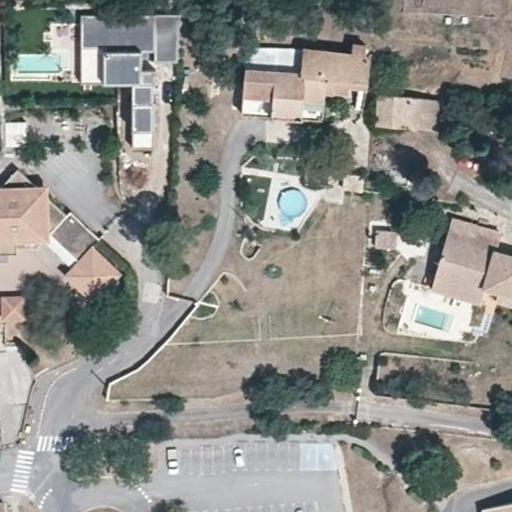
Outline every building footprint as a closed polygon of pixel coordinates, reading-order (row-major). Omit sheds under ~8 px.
[(180,19),(86,13),(82,81),(132,84),(129,146),(150,147),(155,71),(142,71),(143,54),(155,55),(154,63),(177,65),(180,19)] [(248,49),(243,113),(322,119),(326,77),(369,81),(371,57),(364,56),(365,44),(354,43),(352,51),(302,48),(301,51),(248,49)] [(379,94),(377,123),(442,129),(444,102),(409,97),(379,94)] [(6,144),(27,144),(27,120),(6,120),(6,144)] [(11,168),(0,181),(0,249),(14,249),(14,238),(24,236),(34,244),(42,235),(74,261),(93,238),(99,231),(67,205),(64,209),(11,168)] [(449,219),(442,239),(464,245),(470,225),(449,219)] [(483,287),(485,276),(500,280),(496,291),(511,294),(511,258),(508,261),(503,266),(490,262),(494,250),(499,234),(470,225),(464,245),(442,239),(430,278),(481,292),(483,287)] [(377,245),(396,245),(396,229),(377,229),(377,245)] [(74,261),(69,269),(99,294),(124,265),(93,238),(74,261)] [(494,250),(490,262),(503,266),(508,261),(511,258),(511,256),(508,255),(494,250)] [(485,276),(483,287),(496,291),(500,280),(485,276)] [(430,278),(427,290),(477,304),(479,297),(481,292),(430,278)] [(493,300),(510,305),(511,308),(511,294),(496,291),(493,300)] [(8,313),(26,311),(24,292),(5,294),(8,313)] [(511,511),(511,498),(482,505),(483,511),(511,511)]
